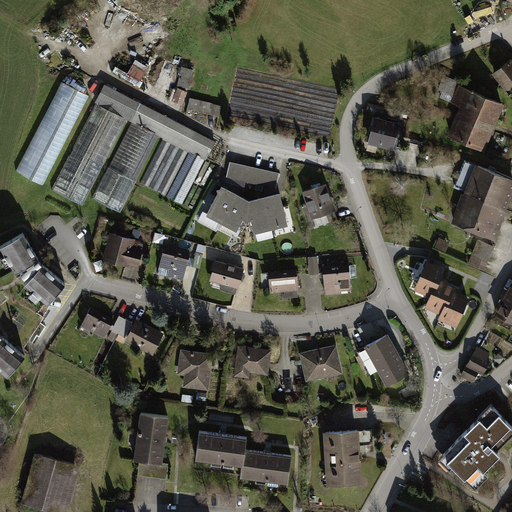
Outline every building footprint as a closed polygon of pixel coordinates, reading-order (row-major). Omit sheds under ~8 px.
[(137,59),(129,74),(142,82),(151,67),(137,59)] [(511,63),(510,60),(495,72),(506,86),(511,80),(511,63)] [(184,66),(179,86),(191,88),(196,69),(184,66)] [(456,95),(460,86),(444,80),(440,88),(456,95)] [(63,82),(16,168),(42,182),(89,96),(63,82)] [(106,84),(52,188),(82,204),(127,117),(134,121),(94,197),(120,211),(159,135),(164,137),(139,184),(182,206),(216,141),(106,84)] [(501,104),(460,86),(456,95),(453,102),(463,106),(450,136),(482,149),(489,132),(498,110),(501,104)] [(184,104),(190,91),(180,87),(174,100),(184,104)] [(192,97),(190,108),(220,115),(223,104),(192,97)] [(398,123),(375,117),(369,141),(392,147),(398,123)] [(489,169),(465,161),(456,186),(468,190),(467,194),(503,208),(511,181),(511,178),(495,171),(496,169),(490,167),(489,169)] [(279,173),(231,162),(228,177),(276,188),(279,173)] [(324,184),(304,191),(313,217),(335,210),(331,197),(329,197),(324,184)] [(237,194),(222,186),(208,214),(222,221),(237,194)] [(288,223),(280,193),(264,197),(271,227),(288,223)] [(250,201),(237,194),(222,221),(237,229),(243,218),(247,220),(250,201)] [(503,208),(467,194),(455,223),(491,237),(503,208)] [(271,227),(264,197),(250,201),(247,220),(252,219),(255,231),(271,227)] [(136,239),(113,232),(104,261),(129,269),(130,264),(139,267),(144,250),(134,247),(136,239)] [(33,273),(25,283),(48,303),(65,283),(39,261),(39,259),(23,233),(1,246),(15,272),(26,266),(27,267),(33,273)] [(493,246),(478,240),(472,254),(488,260),(493,246)] [(165,247),(160,265),(170,267),(168,275),(183,278),(189,253),(165,247)] [(319,256),(310,257),(312,274),(321,273),(319,256)] [(243,267),(218,261),(213,279),(223,282),(221,290),(236,294),(243,267)] [(442,268),(427,261),(416,284),(432,291),(438,279),(442,268)] [(350,265),(324,267),(326,294),(341,293),(340,286),(351,285),(350,265)] [(296,270),(270,272),(272,291),(282,290),(283,298),(298,296),(296,270)] [(453,285),(438,279),(432,291),(427,302),(443,309),(451,290),(453,285)] [(511,287),(496,314),(511,322),(511,287)] [(468,298),(451,290),(443,309),(441,314),(457,321),(468,298)] [(114,320),(92,308),(82,326),(105,338),(114,320)] [(138,321),(129,340),(154,352),(163,334),(138,321)] [(0,368),(8,375),(25,355),(0,332),(0,368)] [(388,334),(367,345),(388,383),(408,372),(388,334)] [(338,345),(302,353),(308,380),(343,373),(338,345)] [(271,350),(239,346),(236,377),(251,379),(251,373),(269,375),(271,350)] [(477,347),(462,376),(473,382),(478,373),(484,376),(492,361),(487,359),(490,354),(477,347)] [(212,353),(182,349),(180,367),(188,368),(186,384),(207,387),(212,353)] [(511,424),(492,405),(441,455),(469,484),(497,457),(500,454),(496,450),(511,434),(511,424)] [(169,413),(140,409),(134,460),(139,460),(138,473),(166,477),(168,463),(163,462),(166,439),(169,413)] [(224,432),(199,429),(195,459),(244,465),(246,450),(248,436),(224,432)] [(360,429),(327,430),(328,482),(360,482),(360,455),(360,429)] [(375,442),(374,430),(362,431),(363,443),(375,442)] [(268,453),(246,450),(244,465),(242,477),(288,483),(291,456),(268,453)] [(36,453),(23,501),(60,511),(73,463),(36,453)]
